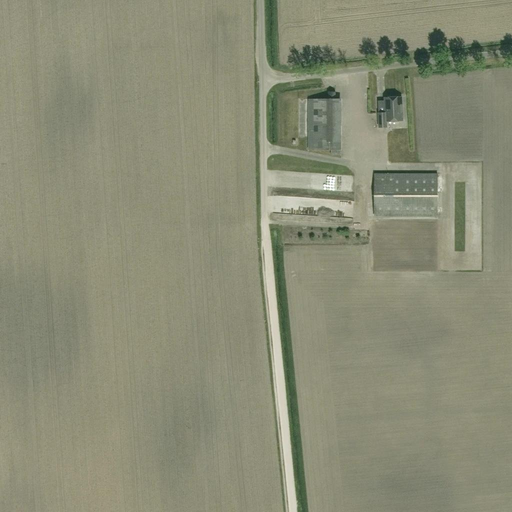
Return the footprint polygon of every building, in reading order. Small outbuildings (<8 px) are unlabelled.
[(385,113),(378,113),(379,127),(387,127),(386,121),(402,121),(401,97),(385,98),(385,113)] [(328,117),(331,128),(339,126),(337,115),(328,117)] [(309,171),(309,179),(320,178),(319,171),(309,171)] [(437,174),(375,174),(375,216),(437,216),(437,174)] [(483,252),(483,225),(467,225),(467,253),(483,252)]
